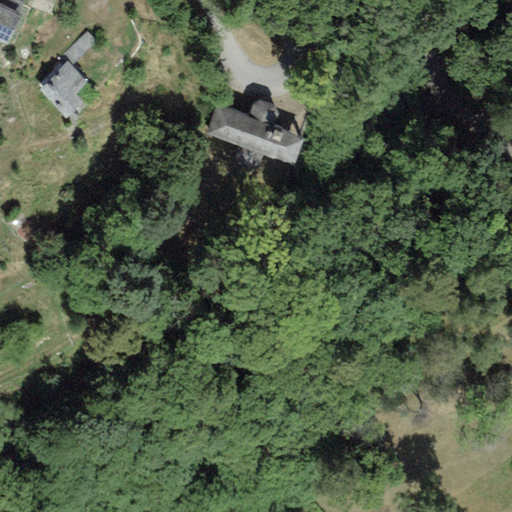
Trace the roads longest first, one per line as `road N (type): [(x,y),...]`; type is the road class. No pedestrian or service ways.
road 1 (unclassified): [(203,0),(240,70),(268,81),(289,72),(295,52),(257,0)]
road 2 (unclassified): [(418,0),(440,93),(511,147)]
